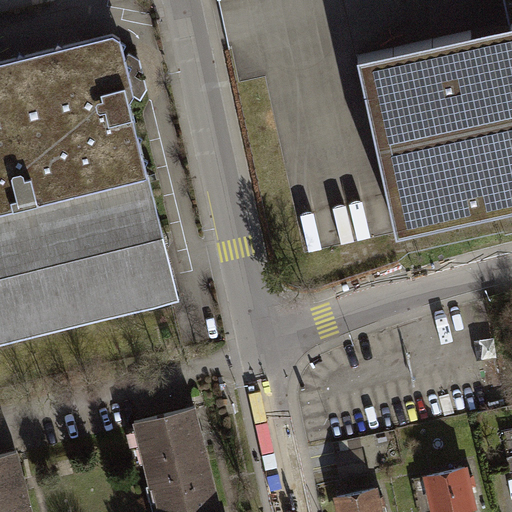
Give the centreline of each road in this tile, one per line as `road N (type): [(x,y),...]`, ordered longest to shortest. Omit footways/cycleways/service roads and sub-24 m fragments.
road 1 (residential): [(255,341),(181,0)]
road 2 (unknown): [(255,341),(84,392),(56,418),(79,511)]
road 3 (residential): [(255,341),(511,270)]
road 4 (residential): [(295,511),(255,341)]
